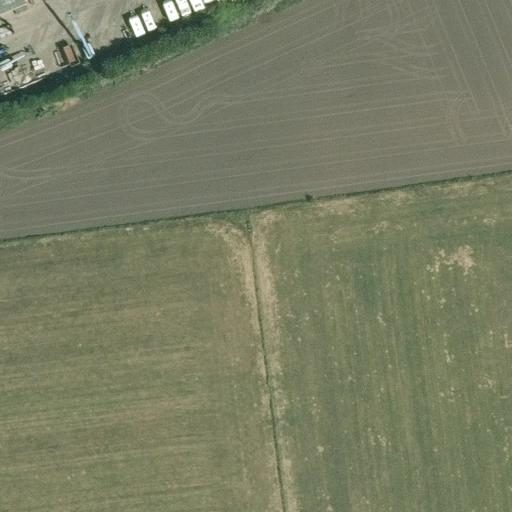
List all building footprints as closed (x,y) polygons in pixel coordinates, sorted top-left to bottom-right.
[(199,0),(204,13),(233,1),(232,0),(199,0)] [(150,32),(170,26),(163,1),(143,7),(150,32)] [(127,45),(138,42),(133,21),(122,23),(127,45)] [(117,29),(98,34),(103,54),(122,49),(117,29)] [(70,67),(99,60),(96,44),(66,50),(70,67)] [(1,82),(7,97),(26,90),(20,75),(1,82)]
